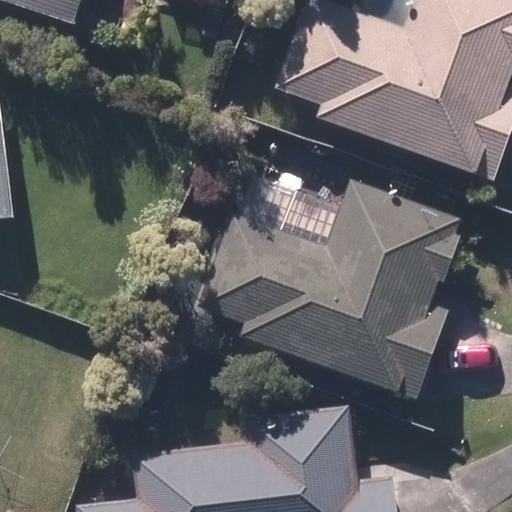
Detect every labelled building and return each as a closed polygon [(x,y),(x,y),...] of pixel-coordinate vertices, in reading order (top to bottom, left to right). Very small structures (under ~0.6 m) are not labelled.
[(0,0),(0,2),(73,26),(82,0),(0,0)] [(326,109),(321,124),(496,185),(511,139),(511,87),(510,87),(511,81),(511,0),(417,0),(406,33),(313,1),(281,93),(326,109)] [(0,220),(15,219),(0,106),(0,220)] [(250,324),(244,340),(420,404),(453,314),(432,306),(462,223),(353,183),(329,250),(238,217),(205,307),(250,324)] [(82,511),(397,511),(394,483),(357,487),(349,411),(250,422),(252,446),(136,459),(141,505),(82,511)]
